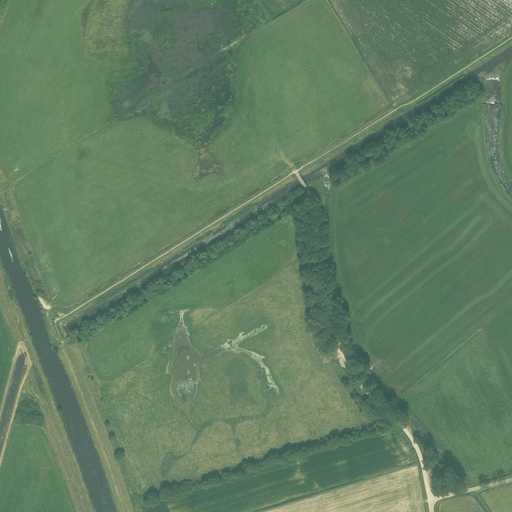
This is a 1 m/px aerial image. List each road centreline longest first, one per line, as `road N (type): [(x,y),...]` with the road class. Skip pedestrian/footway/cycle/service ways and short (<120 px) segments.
road 1 (track): [(294,171),(316,208),(332,318),(357,378)]
road 2 (track): [(122,511),(62,342)]
road 3 (track): [(357,378),(418,450),(430,500)]
